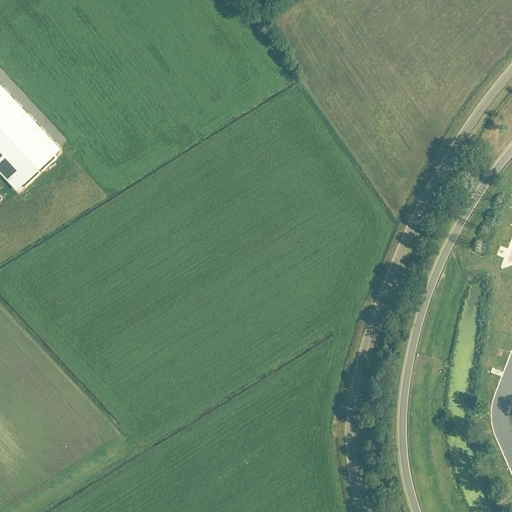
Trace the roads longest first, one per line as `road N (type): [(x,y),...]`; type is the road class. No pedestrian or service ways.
road 1 (unclassified): [(360,511),(349,431),(374,315),(429,191),(511,69)]
road 2 (unclassified): [(416,511),(402,410),(418,323),(456,230),(511,150)]
